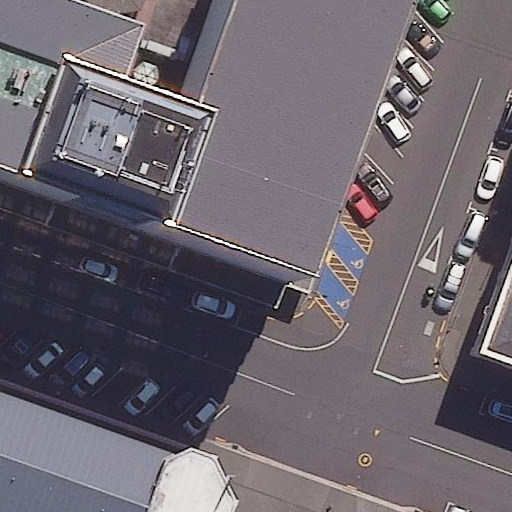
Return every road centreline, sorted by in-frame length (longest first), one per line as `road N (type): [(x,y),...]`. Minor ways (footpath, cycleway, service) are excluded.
road 1 (residential): [(496,0),(350,421)]
road 2 (residential): [(0,288),(350,421)]
road 3 (residential): [(350,421),(511,477)]
